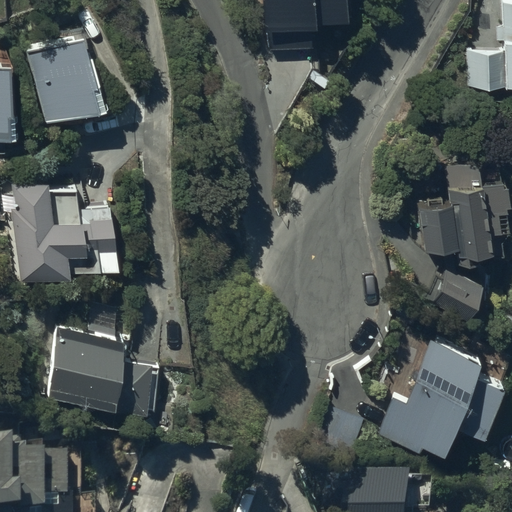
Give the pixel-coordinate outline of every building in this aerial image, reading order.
[(500,47),(467,48),(467,87),(511,86),(511,0),(499,0),(500,23),(495,23),(495,38),(499,38),(500,47)] [(23,46),(42,120),(101,105),(81,31),(23,46)] [(0,60),(0,135),(12,135),(10,60),(0,60)] [(444,161),(447,198),(416,201),(421,247),(441,245),(444,266),(440,274),(432,271),(421,296),(464,314),(475,288),(449,277),(456,260),(464,260),(463,251),(485,250),(483,229),(494,228),(493,208),(501,207),(500,202),(505,202),(503,182),(498,182),(498,177),(476,178),(475,159),(444,161)] [(66,276),(65,270),(115,266),(106,200),(74,205),(76,216),(73,217),(69,189),(45,192),(43,178),(11,183),(14,207),(9,208),(19,281),(66,276)] [(87,326),(55,324),(47,395),(108,402),(108,408),(143,411),(143,404),(152,404),(156,360),(130,358),(132,334),(118,333),(119,328),(113,328),(114,322),(87,320),(87,326)] [(388,395),(375,429),(413,448),(417,440),(436,450),(450,422),(477,435),(497,384),(466,372),(473,356),(427,336),(401,400),(388,395)] [(347,451),(361,415),(326,402),(313,438),(347,451)] [(0,511),(70,511),(71,494),(67,494),(67,454),(24,454),(24,451),(20,451),(20,442),(0,441),(0,511)]
